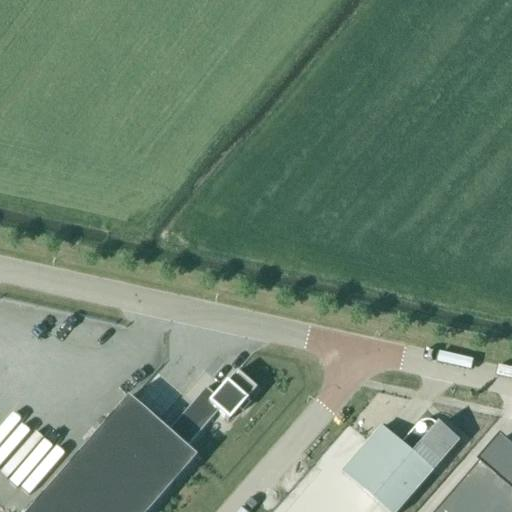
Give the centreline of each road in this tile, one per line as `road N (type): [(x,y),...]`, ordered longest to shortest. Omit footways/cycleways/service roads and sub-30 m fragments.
road 1 (unclassified): [(0,272),(366,355)]
road 2 (unclassified): [(234,511),(366,355)]
road 3 (unclassified): [(366,355),(511,387)]
